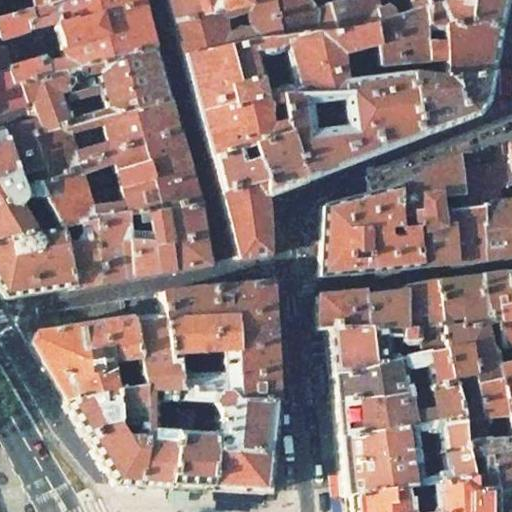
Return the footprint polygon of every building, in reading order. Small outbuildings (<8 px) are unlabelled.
[(0,0),(0,17),(38,8),(36,0),(0,0)] [(135,0),(61,0),(38,8),(0,17),(0,39),(30,31),(31,33),(32,34),(34,36),(37,36),(38,36),(51,32),(61,62),(46,65),(43,65),(41,63),(40,62),(39,60),(5,71),(0,54),(0,112),(22,106),(17,87),(150,50),(137,4),(135,0)] [(163,0),(167,11),(170,25),(267,1),(272,0),(163,0)] [(272,0),(267,1),(275,39),(332,34),(326,8),(346,0),(272,0)] [(371,27),(374,48),(376,67),(439,63),(438,81),(486,75),(491,48),(494,30),(428,27),(421,0),(346,0),(326,8),(332,34),(371,27)] [(421,0),(428,27),(494,30),(500,0),(421,0)] [(267,1),(170,25),(176,45),(180,58),(252,42),(275,39),(267,1)] [(283,135),(276,103),(343,94),(340,85),(336,57),(374,48),(371,27),(332,34),(275,39),(252,42),(180,58),(194,113),(206,160),(283,135)] [(73,125),(101,117),(165,103),(157,75),(150,50),(17,87),(22,106),(26,104),(33,120),(38,132),(73,125)] [(415,138),(469,117),(479,105),(486,75),(438,81),(403,77),(415,138)] [(357,160),(415,138),(403,77),(378,80),(340,85),(343,94),(276,103),(283,135),(299,182),(357,160)] [(72,166),(105,154),(173,133),(168,116),(165,103),(101,117),(73,125),(38,132),(33,120),(0,129),(0,138),(21,187),(34,183),(73,172),(72,166)] [(181,160),(173,133),(105,154),(72,166),(73,172),(34,183),(55,232),(88,224),(122,216),(123,220),(134,217),(154,213),(193,205),(181,160)] [(215,194),(259,183),(261,197),(299,182),(283,135),(206,160),(215,194)] [(0,244),(55,232),(34,183),(21,187),(0,138),(0,244)] [(511,143),(510,144),(510,186),(497,187),(497,205),(510,204),(511,203),(511,143)] [(453,157),(454,208),(473,206),(497,205),(497,187),(510,186),(510,144),(494,147),(453,157)] [(411,230),(444,222),(442,209),(454,208),(453,157),(449,159),(435,165),(421,171),(410,177),(392,188),(394,225),(397,230),(411,230)] [(264,255),(261,197),(259,183),(215,194),(233,260),(234,261),(263,257),(264,255)] [(314,279),(416,269),(411,230),(397,230),(394,225),(392,188),(319,207),(314,279)] [(511,233),(510,204),(497,205),(473,206),(481,263),(511,258),(511,233)] [(134,217),(123,220),(127,278),(128,278),(168,271),(204,264),(193,205),(154,213),(156,220),(135,225),(134,217)] [(444,222),(449,265),(450,266),(481,263),(473,206),(454,208),(442,209),(444,222)] [(122,216),(88,224),(97,284),(127,278),(123,220),(122,216)] [(411,230),(416,269),(449,265),(444,222),(411,230)] [(55,232),(68,288),(69,290),(97,284),(88,224),(55,232)] [(19,296),(68,288),(55,232),(0,244),(0,298),(1,299),(19,296)] [(501,274),(473,278),(483,325),(491,324),(495,349),(511,345),(511,320),(501,276),(501,274)] [(511,274),(501,276),(511,320),(511,363),(500,365),(506,399),(511,398),(511,274)] [(489,354),(485,346),(481,325),(483,325),(473,278),(432,284),(438,324),(438,336),(440,351),(449,387),(453,406),(454,420),(455,423),(477,422),(467,371),(492,367),(489,354)] [(215,412),(271,411),(272,402),(266,285),(264,284),(244,286),(195,290),(157,293),(160,316),(165,358),(171,358),(177,401),(209,404),(215,412)] [(403,302),(396,330),(412,328),(414,344),(415,351),(416,358),(440,351),(438,336),(438,324),(432,284),(400,288),(401,293),(403,302)] [(319,297),(314,297),(313,332),(323,331),(352,328),(359,297),(360,293),(319,297)] [(382,295),(359,297),(352,328),(396,330),(403,302),(401,293),(382,295)] [(160,316),(127,320),(140,388),(112,391),(113,398),(114,426),(134,426),(141,426),(141,449),(137,486),(151,487),(166,488),(173,433),(170,432),(151,431),(152,402),(177,401),(171,358),(165,358),(160,316)] [(97,405),(104,403),(108,398),(113,398),(112,391),(140,388),(127,320),(69,329),(31,335),(27,344),(48,379),(61,402),(96,396),(97,405)] [(396,330),(352,328),(323,331),(328,376),(386,361),(384,339),(394,339),(396,341),(399,343),(401,344),(404,345),(407,346),(411,345),(414,344),(412,328),(396,330)] [(407,348),(397,351),(395,354),(396,360),(416,358),(415,351),(410,351),(407,348)] [(386,361),(328,376),(331,407),(449,387),(440,351),(416,358),(396,360),(386,361)] [(477,422),(455,423),(459,444),(511,439),(511,422),(506,399),(500,365),(492,367),(467,371),(477,422)] [(449,387),(331,407),(334,438),(454,420),(453,406),(449,387)] [(96,396),(61,402),(90,449),(111,485),(137,486),(141,449),(141,426),(134,426),(135,437),(119,437),(114,426),(113,398),(108,398),(104,403),(97,405),(96,396)] [(215,412),(215,432),(221,433),(222,433),(223,433),(224,433),(225,434),(225,435),(226,435),(226,436),(226,437),(226,438),(225,452),(267,452),(271,411),(215,412)] [(175,419),(173,433),(190,434),(193,412),(177,412),(175,419)] [(454,420),(334,438),(336,455),(337,468),(460,450),(459,444),(455,423),(454,420)] [(215,432),(210,435),(208,452),(225,452),(226,438),(226,437),(226,436),(226,435),(225,435),(225,434),(224,433),(223,433),(222,433),(221,433),(215,432)] [(173,433),(166,488),(184,489),(204,490),(208,452),(210,435),(190,434),(173,433)] [(511,439),(459,444),(460,450),(466,479),(468,490),(491,490),(494,490),(511,486),(511,439)] [(340,497),(400,486),(466,479),(460,450),(337,468),(340,497)] [(235,492),(262,493),(267,452),(225,452),(208,452),(204,490),(235,492)] [(491,511),(491,490),(468,490),(466,479),(400,486),(340,497),(341,511),(491,511)]
